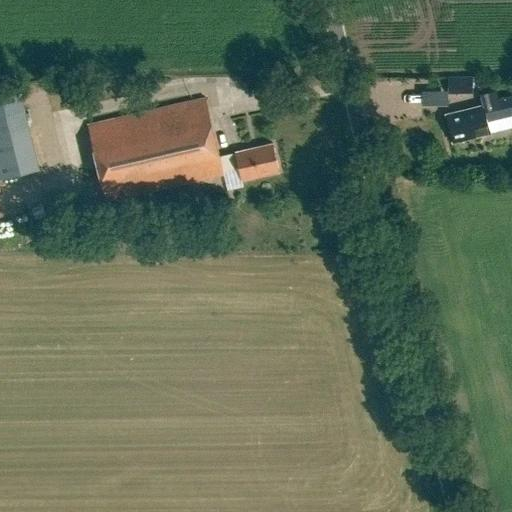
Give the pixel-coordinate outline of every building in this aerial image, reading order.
[(473,77),(449,77),(449,95),(473,95),(473,77)] [(76,101),(102,101),(102,87),(76,87),(76,101)] [(16,89),(0,92),(0,179),(35,171),(16,89)] [(445,105),(443,89),(418,91),(419,107),(445,105)] [(488,121),(511,114),(511,96),(498,100),(496,92),(480,96),(483,106),(447,115),(454,143),(492,133),(488,121)] [(242,184),(280,175),(273,146),(218,159),(204,101),(88,129),(110,221),(147,210),(143,197),(225,178),(224,174),(238,170),(242,184)] [(435,178),(483,175),(483,166),(435,168),(435,178)] [(180,217),(172,216),(171,227),(179,227),(180,217)]
